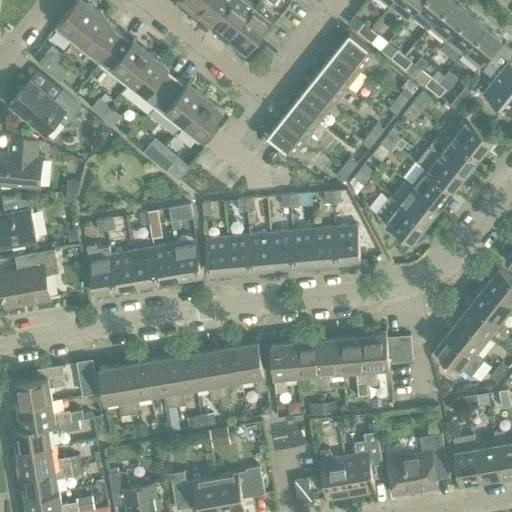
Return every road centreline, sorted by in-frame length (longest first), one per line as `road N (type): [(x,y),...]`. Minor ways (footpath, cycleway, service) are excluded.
road 1 (residential): [(0,342),(409,285),(456,256),(511,187)]
road 2 (residential): [(139,0),(260,99),(343,0)]
